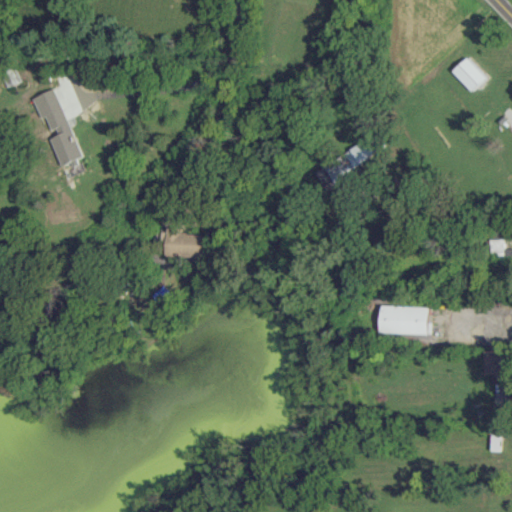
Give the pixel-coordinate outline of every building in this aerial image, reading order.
[(475,90),(489,77),(470,56),(456,70),(475,90)] [(86,154),(51,88),(31,98),(66,165),(86,154)] [(375,154),(367,140),(315,168),(326,190),(346,179),(342,172),(375,154)] [(181,233),(181,227),(167,226),(166,255),(205,256),(206,233),(181,233)] [(490,238),(491,252),(504,251),(503,238),(490,238)] [(429,333),(430,306),(384,305),(383,332),(429,333)] [(485,373),(502,373),(502,349),(484,350),(485,373)] [(489,450),(498,450),(499,434),(490,434),(489,450)]
